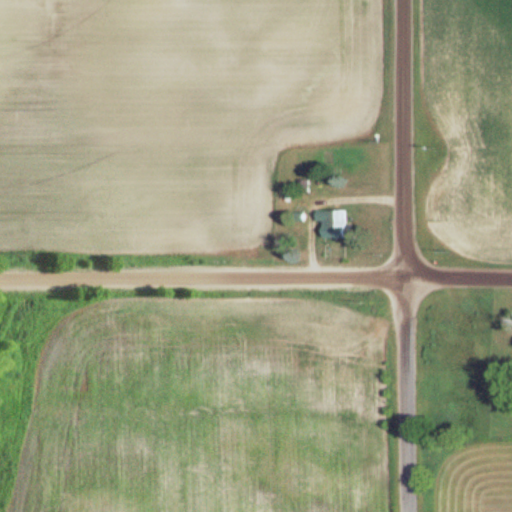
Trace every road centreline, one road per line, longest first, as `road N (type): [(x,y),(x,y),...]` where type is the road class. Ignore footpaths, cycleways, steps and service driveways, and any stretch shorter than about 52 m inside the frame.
road 1 (residential): [(0,277),(408,280)]
road 2 (residential): [(408,280),(400,0)]
road 3 (residential): [(413,511),(408,280)]
